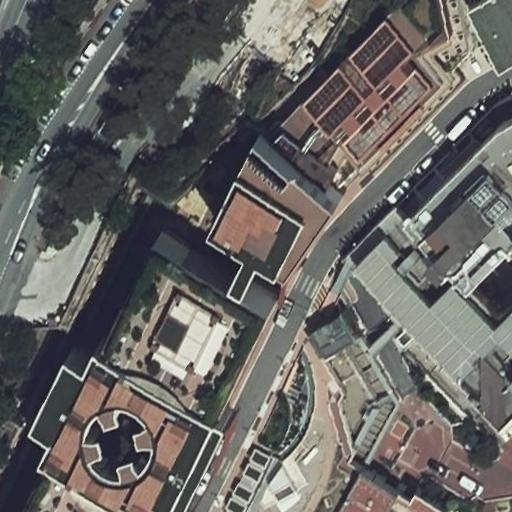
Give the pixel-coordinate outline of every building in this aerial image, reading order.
[(511,0),(492,0),(470,14),(502,64),(511,57),(511,0)] [(310,105),(326,125),(375,177),(459,84),(393,18),(310,105)] [(356,203),(375,177),(326,125),(314,146),(287,134),(276,148),(356,203)] [(511,133),(364,267),(511,423),(511,133)] [(258,249),(244,277),(282,297),(297,267),(305,272),(356,203),(276,148),(262,139),(222,228),(258,249)] [(244,277),(168,237),(107,350),(96,371),(77,361),(43,427),(64,437),(25,511),(180,511),(289,301),(282,297),(244,277)] [(339,351),(361,334),(346,316),(315,340),(348,382),(333,394),(347,411),(377,387),(359,364),(353,369),(339,351)] [(272,458),(256,451),(252,459),(268,467),(272,458)] [(265,472),(250,465),(245,473),(261,481),(265,472)] [(414,492),(364,466),(340,511),(455,511),(454,502),(418,484),(414,492)] [(254,494),(239,486),(235,495),(250,502),(254,494)] [(245,511),(248,507),(233,499),(228,508),(236,511),(245,511)]
